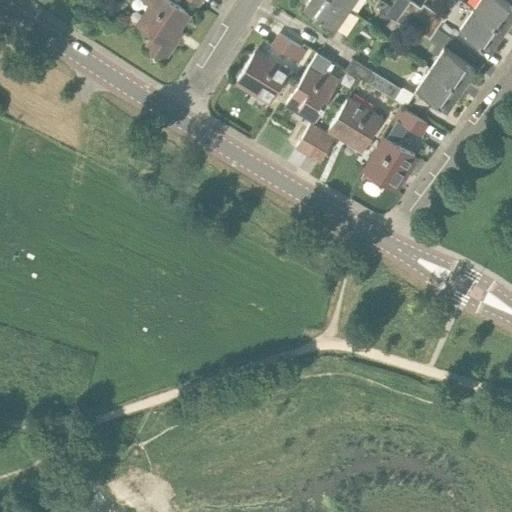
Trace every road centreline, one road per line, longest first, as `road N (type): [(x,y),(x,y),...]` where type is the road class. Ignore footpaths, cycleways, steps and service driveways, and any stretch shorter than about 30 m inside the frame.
road 1 (tertiary): [(386,246),(174,119)]
road 2 (residential): [(511,75),(386,246)]
road 3 (tertiary): [(174,119),(0,3)]
road 4 (tertiary): [(511,313),(386,246)]
road 5 (residential): [(249,0),(174,119)]
